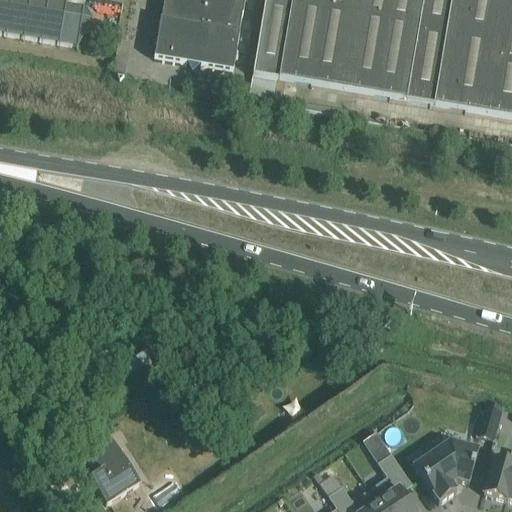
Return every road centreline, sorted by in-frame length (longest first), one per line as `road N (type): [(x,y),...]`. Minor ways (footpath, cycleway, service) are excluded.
road 1 (primary): [(0,182),(511,326)]
road 2 (primary): [(511,262),(321,214),(0,155)]
